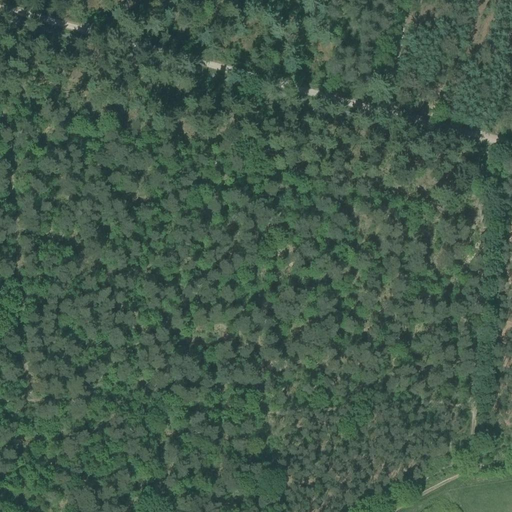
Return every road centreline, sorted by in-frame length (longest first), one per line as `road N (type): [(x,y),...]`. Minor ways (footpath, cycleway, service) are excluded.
road 1 (track): [(0,10),(511,145)]
road 2 (track): [(474,400),(490,140)]
road 3 (track): [(0,89),(25,331)]
